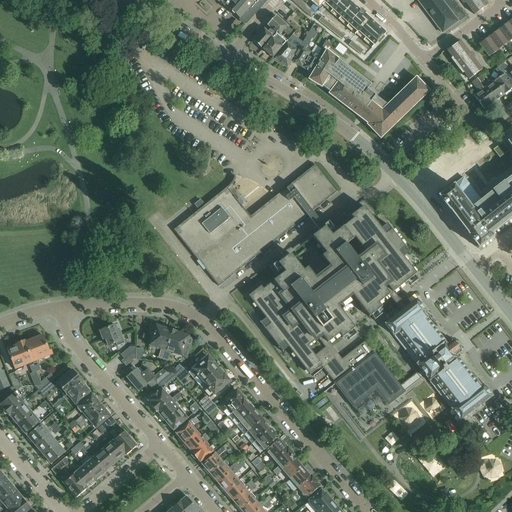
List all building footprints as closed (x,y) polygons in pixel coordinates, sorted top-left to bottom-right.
[(217,0),(221,3),(221,4),(226,9),(227,8),(239,19),(239,20),(245,25),(267,0),(217,0)] [(300,0),(292,0),(292,1),(310,18),(315,13),(310,9),(300,0)] [(325,0),(325,1),(334,8),(342,16),(353,3),(349,0),(325,0)] [(464,16),(451,0),(417,0),(442,33),(464,16)] [(469,0),(466,3),(475,15),(488,5),(483,0),(469,0)] [(353,3),(342,16),(350,23),(357,30),(358,29),(370,17),(362,10),(361,11),(353,3)] [(275,16),(270,22),(282,33),(283,31),(288,36),(292,31),(287,27),(287,26),(283,23),(275,16)] [(370,17),(358,29),(366,37),(375,45),(386,32),(378,24),(370,17)] [(282,33),(270,22),(264,28),(274,37),(276,34),(278,36),(282,33)] [(511,28),(508,22),(498,30),(508,43),(511,39),(511,28)] [(274,37),(264,28),(259,35),(268,43),(274,37)] [(311,29),(298,51),(291,62),(302,68),(311,53),(305,49),(311,39),(313,40),(317,34),(311,29)] [(498,30),(488,37),(498,50),(508,43),(498,30)] [(290,38),(286,43),(273,58),(288,68),(291,62),(298,51),(290,46),(293,42),(293,41),(299,33),(296,31),(294,33),(290,38)] [(274,37),(268,43),(263,50),(273,58),(286,43),(278,36),(276,34),(274,37)] [(268,43),(259,35),(253,41),(252,41),(262,50),(263,50),(268,43)] [(498,50),(488,37),(479,44),(489,57),(498,50)] [(311,53),(302,68),(312,74),(324,54),(329,45),(330,44),(326,40),(316,56),(311,53)] [(469,53),(460,41),(447,51),(452,58),(451,59),(455,64),(469,53)] [(326,51),(309,80),(321,87),(322,86),(330,93),(329,94),(368,124),(367,125),(380,138),(429,91),(418,80),(416,78),(388,105),(367,90),(371,85),(338,60),(326,51)] [(470,52),(469,53),(455,64),(458,69),(473,58),(474,57),(474,55),(472,53),(470,52)] [(473,58),(458,69),(462,74),(464,73),(469,80),(482,70),(473,58)] [(500,77),(494,81),(504,95),(511,89),(511,83),(498,67),(495,70),(500,77)] [(494,102),(484,88),(477,79),(471,83),(478,92),(473,96),(483,110),(494,102)] [(494,81),(484,88),(494,102),(504,95),(494,81)] [(463,178),(453,185),(438,197),(439,198),(448,210),(449,211),(459,223),(468,235),(467,235),(468,236),(477,248),(478,249),(480,247),(480,248),(491,238),(493,237),(491,235),(511,219),(511,218),(511,139),(507,143),(511,150),(511,176),(481,201),(463,178)] [(503,143),(494,150),(500,158),(509,151),(503,143)] [(205,206),(200,200),(194,205),(200,201),(204,206),(174,230),(198,261),(201,258),(208,267),(205,269),(219,287),(336,192),(315,165),(250,217),(241,206),(242,204),(242,202),(241,200),(239,199),(237,200),(228,189),(231,185),(234,181),(235,176),(234,176),(233,180),(231,184),(228,187),(205,206)] [(406,308),(402,303),(407,298),(403,293),(398,297),(393,292),(416,274),(399,252),(404,247),(405,248),(386,224),(386,225),(381,229),(363,206),(351,216),(353,219),(332,236),(325,227),(312,237),(326,254),(322,257),(330,268),(316,279),(307,268),(303,271),(290,254),(278,264),(285,272),(263,289),(261,286),(248,296),(270,324),(265,328),(264,328),(278,346),(279,346),(278,345),(283,341),(310,375),(321,366),(325,371),(337,363),(339,366),(328,375),(335,384),(336,384),(353,407),(376,389),(388,404),(403,392),(404,393),(404,392),(421,378),(420,377),(423,374),(460,422),(492,397),(483,385),(480,387),(459,359),(461,357),(459,354),(461,352),(461,353),(462,352),(460,350),(462,349),(456,341),(454,342),(452,340),(450,342),(447,339),(445,341),(423,313),(426,312),(416,300),(406,308)] [(117,331),(114,325),(100,331),(103,340),(106,338),(109,346),(116,343),(117,346),(122,344),(120,338),(121,337),(119,331),(117,331)] [(155,326),(152,325),(149,334),(153,335),(150,345),(161,349),(158,359),(162,360),(172,330),(164,328),(164,329),(162,329),(161,327),(157,326),(155,326)] [(172,330),(162,360),(160,366),(165,367),(170,352),(185,357),(186,356),(188,355),(189,353),(189,350),(188,348),(191,338),(189,337),(188,336),(183,335),(182,335),(180,334),(180,333),(172,330)] [(42,336),(25,343),(33,363),(36,362),(36,361),(47,356),(52,355),(49,347),(47,348),(42,336)] [(17,346),(7,349),(15,370),(28,365),(32,373),(36,371),(34,365),(33,363),(25,343),(24,341),(16,344),(17,346)] [(124,359),(136,349),(136,348),(130,347),(120,355),(124,359)] [(136,349),(124,359),(122,361),(126,366),(134,360),(142,361),(143,350),(136,349)] [(213,363),(208,357),(189,373),(199,385),(202,383),(219,368),(214,363),(213,363)] [(179,365),(169,373),(170,374),(175,377),(176,377),(183,370),(179,365)] [(136,369),(133,373),(129,368),(123,373),(127,377),(127,378),(128,379),(128,381),(130,383),(131,383),(138,392),(148,383),(152,379),(157,385),(157,384),(158,384),(170,374),(169,373),(164,368),(153,377),(147,370),(141,375),(136,369)] [(219,368),(202,383),(207,389),(204,391),(210,397),(229,381),(223,375),(224,374),(219,368)] [(183,370),(176,377),(183,386),(186,383),(184,380),(189,376),(183,370)] [(82,382),(72,371),(56,385),(65,396),(81,383),(82,382)] [(0,389),(9,385),(5,379),(3,380),(0,373),(0,389)] [(13,388),(21,387),(20,383),(18,384),(14,373),(8,375),(13,388)] [(43,388),(50,381),(54,378),(51,374),(41,382),(43,388)] [(170,374),(158,384),(162,389),(157,393),(157,392),(152,397),(149,400),(150,402),(149,403),(155,412),(156,411),(157,411),(171,399),(167,394),(169,392),(164,387),(175,377),(170,374)] [(43,388),(39,391),(41,394),(45,399),(49,396),(47,393),(55,387),(50,381),(43,388)] [(81,383),(65,396),(63,398),(52,407),(55,410),(60,405),(60,406),(69,398),(75,404),(89,392),(88,391),(89,390),(86,386),(84,386),(81,383)] [(21,387),(13,388),(10,388),(3,394),(7,399),(1,404),(4,407),(2,408),(3,410),(4,412),(5,414),(8,415),(8,416),(25,402),(16,392),(21,388),(21,387)] [(41,394),(39,391),(38,391),(33,395),(36,399),(41,394)] [(241,397),(236,391),(226,400),(226,401),(219,407),(223,411),(228,416),(245,402),(245,401),(246,399),(244,397),(241,397)] [(179,392),(171,399),(157,411),(160,415),(160,417),(162,420),(164,420),(165,421),(178,409),(174,404),(182,396),(179,392)] [(78,406),(84,413),(81,417),(75,422),(78,425),(101,405),(94,397),(92,394),(78,406)] [(205,411),(213,404),(207,396),(200,402),(203,405),(201,407),(205,411)] [(28,406),(25,402),(8,416),(9,416),(12,419),(13,421),(14,423),(16,424),(17,425),(31,413),(26,408),(28,406)] [(245,402),(228,416),(236,426),(253,411),(254,408),(252,406),(249,406),(245,402)] [(213,403),(213,404),(205,411),(208,416),(217,408),(213,403)] [(110,416),(101,405),(78,425),(81,428),(86,423),(90,421),(96,428),(110,416)] [(178,409),(165,421),(165,423),(167,426),(169,426),(173,431),(180,425),(187,419),(178,409)] [(254,412),(253,411),(236,426),(244,435),(261,420),(258,416),(259,414),(257,412),(254,412)] [(31,413),(17,425),(21,429),(21,431),(23,433),(25,433),(26,435),(39,423),(34,416),(31,413)] [(207,424),(210,421),(205,415),(202,417),(202,420),(206,425),(207,424)] [(112,417),(101,426),(105,431),(116,422),(112,417)] [(191,420),(175,434),(179,437),(177,439),(182,445),(197,432),(193,427),(195,425),(191,420)] [(262,421),(261,420),(244,435),(252,444),(269,429),(266,425),(267,423),(264,421),(262,421)] [(217,426),(221,430),(225,426),(222,422),(217,426)] [(27,436),(28,437),(27,438),(31,443),(32,442),(35,445),(48,434),(52,431),(57,427),(60,425),(58,423),(55,425),(54,423),(46,431),(40,424),(27,436)] [(120,435),(113,441),(125,454),(126,455),(136,446),(121,428),(117,432),(120,435)] [(270,430),(269,429),(252,444),(260,454),(277,439),(274,435),(274,433),(272,430),(270,430)] [(197,432),(182,445),(187,451),(189,449),(192,453),(208,439),(204,435),(202,438),(197,432)] [(48,434),(35,445),(36,445),(35,446),(38,450),(36,451),(41,456),(56,444),(48,434)] [(220,439),(224,443),(229,439),(225,435),(220,439)] [(208,439),(192,453),(190,454),(195,460),(197,459),(200,463),(216,449),(213,445),(210,447),(206,442),(208,440),(208,439)] [(113,441),(110,444),(106,440),(100,445),(104,449),(115,463),(125,454),(113,441)] [(281,444),(278,440),(266,451),(274,461),(288,449),(283,442),(281,444)] [(91,447),(90,447),(87,443),(84,446),(85,447),(105,471),(115,463),(104,449),(97,455),(91,447)] [(64,452),(56,444),(41,456),(46,462),(48,461),(51,464),(64,452)] [(105,471),(85,447),(80,451),(86,458),(87,457),(90,461),(84,466),(95,480),(105,471)] [(222,447),(202,465),(205,468),(204,469),(209,475),(222,463),(217,457),(225,450),(222,447)] [(274,461),(279,466),(273,471),(276,475),(282,470),(295,460),(296,458),(288,449),(274,461)] [(247,458),(250,462),(256,457),(252,454),(247,458)] [(251,463),(255,467),(261,462),(257,458),(251,463)] [(298,463),(295,460),(282,470),(290,479),(302,469),(302,468),(302,466),(300,463),(298,463)] [(66,466),(62,461),(51,470),(55,475),(66,466)] [(228,469),(222,463),(209,475),(214,481),(215,480),(218,483),(238,466),(236,463),(228,469)] [(238,466),(218,483),(220,486),(219,487),(225,494),(239,481),(234,475),(241,469),(243,466),(241,464),(238,466)] [(95,480),(84,466),(74,475),(85,488),(95,480)] [(303,469),(302,469),(290,479),(297,489),(310,478),(307,474),(307,472),(305,469),(303,469)] [(85,488),(74,475),(67,480),(64,477),(60,480),(75,498),(86,489),(85,488)] [(266,483),(271,479),(268,475),(263,480),(266,483)] [(312,477),(310,478),(297,489),(306,498),(318,488),(315,484),(317,483),(312,477)] [(0,484),(0,501),(14,489),(11,485),(11,483),(7,479),(0,484)] [(271,479),(266,483),(274,493),(279,488),(271,479)] [(239,481),(225,494),(230,500),(231,499),(233,501),(246,490),(254,484),(251,481),(244,487),(243,487),(244,486),(240,480),(239,481)] [(246,490),(233,501),(236,505),(235,505),(240,511),(255,498),(251,493),(250,494),(249,493),(256,487),(254,484),(246,490)] [(14,489),(0,501),(0,506),(3,504),(8,510),(23,498),(20,493),(18,493),(14,489)] [(322,492),(321,491),(307,502),(315,511),(331,499),(324,491),(322,492)] [(259,504),(255,498),(240,511),(256,511),(261,508),(264,506),(269,502),(272,499),(269,496),(259,504)] [(180,502),(176,504),(182,511),(196,511),(198,511),(186,497),(180,502)] [(27,502),(23,498),(8,510),(9,511),(26,511),(30,508),(27,504),(27,502)] [(335,511),(339,509),(331,499),(315,511),(335,511)]
